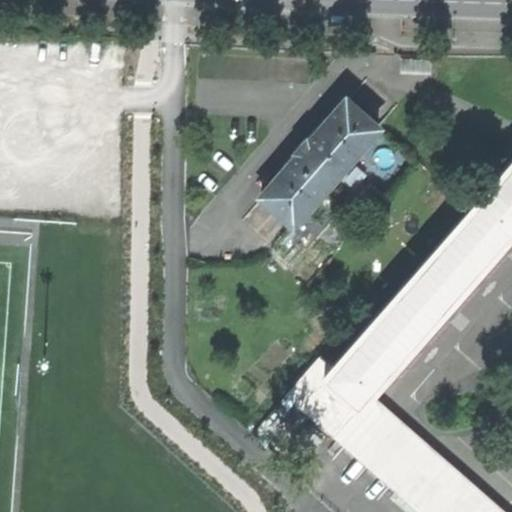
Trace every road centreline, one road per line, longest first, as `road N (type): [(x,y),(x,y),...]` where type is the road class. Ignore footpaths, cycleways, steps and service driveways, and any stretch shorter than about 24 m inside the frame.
road 1 (unknown): [(171,229),(205,226),(244,196),(323,102),(210,89)]
road 2 (tertiary): [(511,4),(380,0)]
